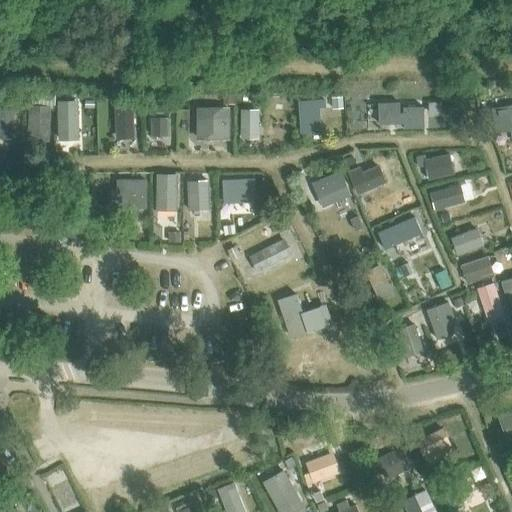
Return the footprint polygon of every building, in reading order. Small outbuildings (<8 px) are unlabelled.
[(223,96),(223,104),(234,104),(234,96),(223,96)] [(114,98),(116,139),(134,138),(132,97),(114,98)] [(341,97),(332,98),(333,108),(342,107),(341,97)] [(297,102),(298,108),(300,131),(320,130),(319,108),(326,108),(325,100),(297,102)] [(60,138),(77,138),(76,102),(58,103),(60,138)] [(439,103),(429,103),(429,113),(439,113),(439,103)] [(511,105),(492,109),(495,132),(511,128),(511,105)] [(0,106),(0,137),(11,138),(12,108),(0,106)] [(30,107),(29,138),(47,139),(48,108),(30,107)] [(286,107),(268,108),(269,133),(287,133),(286,107)] [(196,109),(196,112),(196,137),(211,137),(228,137),(229,109),(211,108),(196,109)] [(86,109),(87,138),(107,137),(105,109),(86,109)] [(257,137),(257,111),(242,110),(241,137),(257,137)] [(168,117),(151,117),(151,135),(168,135),(168,117)] [(426,165),(429,179),(454,174),(449,153),(427,158),(425,154),(416,157),(417,166),(426,165)] [(352,155),(343,159),(346,166),(355,163),(352,155)] [(349,171),(358,193),(385,182),(378,166),(362,172),(360,167),(349,171)] [(348,194),(339,172),(313,183),(322,205),(348,194)] [(158,207),(175,207),(176,176),(158,176),(158,207)] [(145,206),(146,180),(117,180),(116,206),(145,206)] [(208,181),(188,181),(188,209),(208,208),(208,181)] [(222,183),(223,202),(254,201),(253,181),(222,183)] [(463,199),(458,182),(428,191),(433,206),(463,199)] [(448,212),(441,215),(443,222),(451,220),(448,212)] [(358,215),(350,219),(355,231),(363,227),(358,215)] [(382,233),(388,246),(412,235),(406,221),(382,233)] [(233,227),(223,228),(224,236),(234,235),(233,227)] [(483,249),(476,233),(451,241),(457,258),(483,249)] [(178,234),(168,234),(168,243),(178,243),(178,234)] [(290,255),(283,240),(250,257),(257,271),(290,255)] [(236,247),(227,251),(232,261),(241,257),(236,247)] [(493,273),(488,257),(461,265),(466,282),(493,273)] [(408,263),(399,267),(404,277),(413,273),(408,263)] [(379,300),(393,293),(380,265),(365,271),(379,300)] [(445,270),(435,274),(441,289),(451,284),(445,270)] [(404,284),(411,299),(435,289),(428,274),(404,284)] [(305,290),(300,276),(271,289),(277,302),(305,290)] [(511,277),(500,281),(504,294),(508,292),(511,306),(511,277)] [(487,319),(503,314),(493,283),(477,288),(487,319)] [(473,293),(463,296),(466,304),(476,301),(473,293)] [(460,298),(453,300),(456,308),(463,305),(460,298)] [(447,302),(427,309),(437,339),(453,334),(449,321),(453,320),(447,302)] [(325,326),(319,308),(285,319),(290,337),(325,326)] [(414,324),(393,331),(402,357),(422,351),(414,324)] [(511,413),(508,415),(506,412),(498,415),(511,446),(511,445),(511,413)] [(452,451),(442,429),(417,440),(429,462),(452,451)] [(411,456),(406,445),(377,459),(387,479),(407,469),(402,460),(411,456)] [(309,473),(304,475),(308,485),(342,473),(335,451),(305,462),(309,473)] [(291,457),(284,461),(288,469),(295,465),(291,457)] [(283,471),(263,482),(280,511),(294,511),(303,507),(283,471)] [(437,471),(427,476),(431,484),(441,479),(437,471)] [(472,495),(466,481),(442,492),(449,510),(456,507),(455,503),(472,495)] [(218,489),(227,511),(244,511),(234,483),(218,489)] [(213,489),(205,491),(208,500),(216,497),(213,489)] [(435,511),(425,490),(403,501),(408,511),(435,511)] [(320,492),(312,495),(315,502),(323,499),(320,492)] [(177,511),(176,511),(202,511),(197,501),(195,502),(193,499),(175,508),(177,511)] [(324,502),(317,505),(319,511),(321,511),(327,510),(324,502)]
